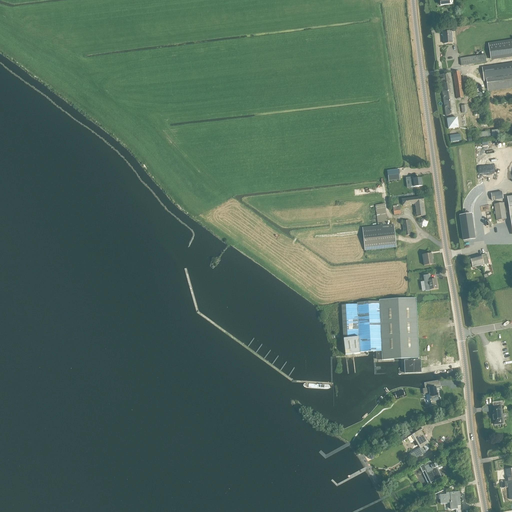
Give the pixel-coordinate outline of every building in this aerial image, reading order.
[(444,43),(452,43),(451,31),(443,32),(444,43)] [(511,40),(488,44),(490,59),(511,55),(511,40)] [(461,66),(486,62),(485,55),(460,58),(461,66)] [(511,63),(482,67),(484,81),(486,81),(488,91),(511,87),(511,63)] [(456,99),(464,98),(460,72),(452,73),(456,99)] [(445,116),(456,114),(450,74),(440,75),(445,116)] [(448,129),(458,127),(456,118),(447,119),(448,129)] [(478,139),(500,136),(499,130),(477,132),(478,139)] [(460,134),(450,135),(451,142),(461,141),(460,134)] [(388,171),(387,171),(388,180),(388,181),(400,180),(399,169),(388,171)] [(413,179),(410,180),(411,187),(414,187),(422,186),(421,178),(413,179)] [(492,200),(503,199),(502,192),(491,194),(492,200)] [(416,217),(426,216),(424,203),(423,197),(402,200),(403,206),(413,204),(414,205),(416,217)] [(387,222),(385,203),(376,204),(378,223),(387,222)] [(509,212),(508,203),(504,204),(504,203),(494,204),(495,212),(494,212),(494,214),(495,214),(496,220),(506,219),(505,213),(509,212)] [(394,215),(401,214),(400,207),(399,207),(399,205),(393,206),(393,208),(394,215)] [(472,214),(459,215),(463,241),(475,239),(472,214)] [(419,218),(420,227),(428,226),(427,217),(419,218)] [(404,236),(411,235),(410,221),(402,222),(404,236)] [(396,248),(393,225),(380,226),(362,228),(364,251),(396,248)] [(431,254),(423,255),(424,255),(426,265),(425,265),(433,264),(431,254)] [(473,268),(489,264),(486,254),(470,258),(473,268)] [(424,275),(425,281),(426,291),(425,291),(431,290),(430,290),(437,288),(436,279),(430,280),(429,274),(424,275)] [(357,305),(342,306),(344,343),(345,355),(360,354),(360,352),(365,352),(376,352),(376,357),(376,358),(377,359),(378,360),(379,360),(419,358),(416,298),(410,299),(379,301),(379,302),(357,303),(357,305)] [(404,373),(421,373),(420,360),(404,361),(404,373)] [(307,374),(307,381),(330,382),(330,375),(307,374)] [(425,389),(423,390),(424,395),(430,394),(431,404),(435,403),(435,402),(436,402),(435,401),(438,401),(438,397),(439,397),(438,392),(437,392),(437,390),(436,391),(435,387),(440,387),(439,381),(439,380),(424,383),(424,384),(425,389)] [(494,417),(492,417),(493,422),(495,422),(497,422),(497,423),(497,424),(504,423),(503,418),(502,418),(501,414),(503,414),(501,405),(493,406),(494,413),(493,413),(493,415),(494,417)] [(402,436),(400,438),(402,442),(404,440),(408,438),(410,442),(416,441),(419,445),(420,447),(421,448),(409,455),(413,460),(425,453),(429,448),(427,445),(428,444),(426,439),(425,437),(423,435),(420,430),(414,434),(412,431),(412,430),(402,436)] [(428,484),(441,478),(436,467),(438,467),(436,463),(432,465),(430,462),(419,467),(428,484)] [(507,482),(502,482),(502,485),(503,488),(508,487),(510,500),(511,499),(511,468),(506,469),(507,476),(507,482)] [(456,511),(461,511),(459,492),(446,493),(446,494),(439,495),(440,504),(451,503),(451,510),(456,510),(456,511)]
